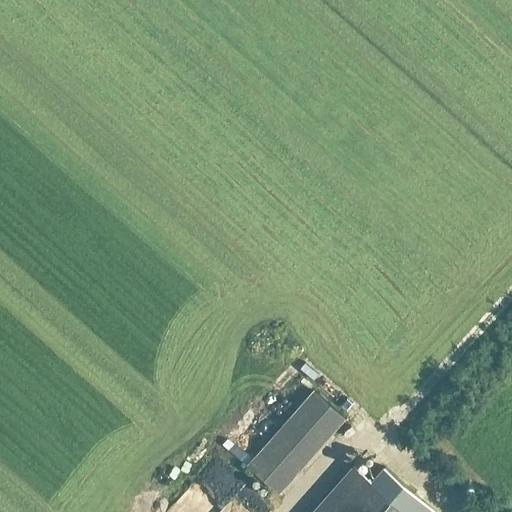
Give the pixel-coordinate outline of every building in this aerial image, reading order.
[(313,388),(247,463),(277,490),(343,415),(313,388)] [(228,464),(211,483),(224,495),(241,476),(228,464)] [(407,511),(353,464),(310,511),(407,511)] [(267,511),(270,510),(242,482),(225,499),(233,507),(228,511),(267,511)] [(297,511),(309,499),(302,492),(284,511),(297,511)]
